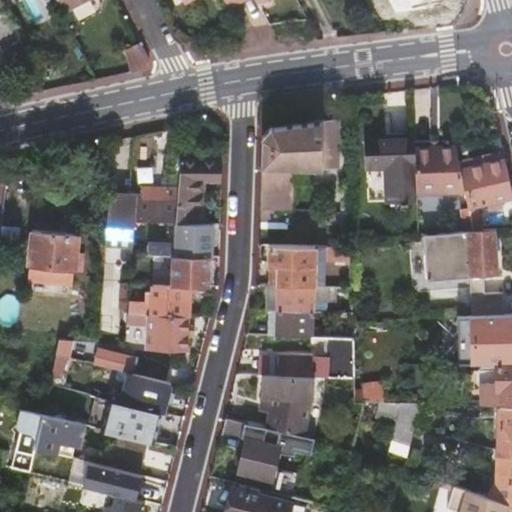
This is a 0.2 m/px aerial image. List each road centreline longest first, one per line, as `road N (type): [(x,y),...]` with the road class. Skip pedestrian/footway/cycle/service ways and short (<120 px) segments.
road 1 (residential): [(245,78),(240,286),(185,511)]
road 2 (residential): [(245,78),(506,50)]
road 3 (residential): [(0,133),(180,92)]
